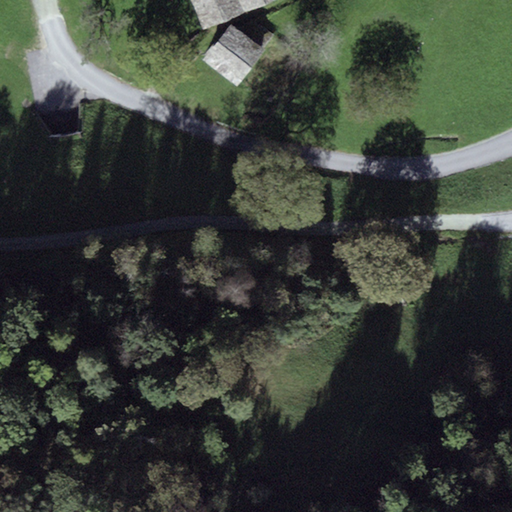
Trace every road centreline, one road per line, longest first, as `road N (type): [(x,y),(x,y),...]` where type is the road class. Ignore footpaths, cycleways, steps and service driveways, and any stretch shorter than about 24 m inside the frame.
road 1 (track): [(511,221),(323,229),(202,220),(0,245)]
road 2 (track): [(137,101),(189,44),(299,0)]
